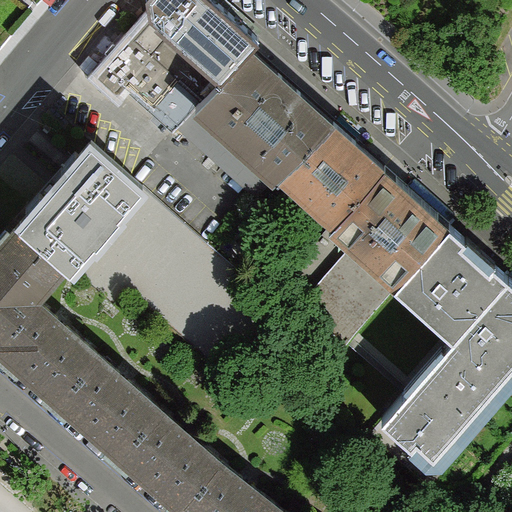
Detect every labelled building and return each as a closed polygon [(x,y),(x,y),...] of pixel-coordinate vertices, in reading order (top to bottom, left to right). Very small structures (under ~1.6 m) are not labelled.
[(159,21),(223,77),(248,51),(260,38),(217,0),(149,0),(151,11),(156,15),(159,21)] [(203,99),(223,77),(159,21),(156,15),(136,37),(173,70),(149,98),(179,125),(203,99)] [(136,37),(132,34),(96,76),(118,96),(131,82),(149,98),(173,70),(136,37)] [(223,77),(203,99),(221,115),(214,123),(255,159),(261,151),(285,171),(330,124),(248,51),(223,77)] [(221,115),(203,99),(179,125),(258,195),(281,174),(285,171),(261,151),(255,159),(214,123),(221,115)] [(285,171),(281,174),(307,197),(313,191),(341,215),(382,169),(330,124),(285,171)] [(72,267),(143,187),(94,141),(20,225),(65,262),(72,267)] [(382,169),(341,215),(331,227),(353,247),(396,286),(450,222),(456,214),(416,178),(409,186),(397,176),(393,180),(382,169)] [(209,243),(143,187),(72,267),(115,305),(128,288),(239,385),(292,314),(270,295),(209,243)] [(467,237),(450,222),(396,286),(453,336),(510,274),(494,260),(490,266),(463,242),(467,237)] [(41,291),(65,262),(20,225),(0,247),(0,335),(2,338),(37,298),(41,291)] [(303,304),(353,247),(331,227),(270,295),(292,314),(337,354),(348,342),(303,304)] [(396,286),(353,247),(303,304),(348,342),(396,286)] [(511,276),(510,274),(453,336),(404,392),(382,417),(413,443),(418,437),(434,452),(511,364),(511,276)] [(98,352),(37,298),(2,338),(0,340),(0,346),(60,398),(98,352)] [(160,405),(98,352),(60,398),(120,450),(160,405)] [(221,459),(160,405),(120,450),(183,505),(221,459)] [(281,511),(284,508),(221,459),(183,505),(192,511),(281,511)]
